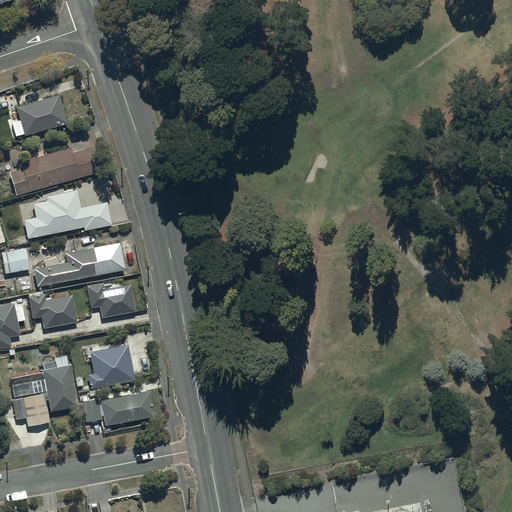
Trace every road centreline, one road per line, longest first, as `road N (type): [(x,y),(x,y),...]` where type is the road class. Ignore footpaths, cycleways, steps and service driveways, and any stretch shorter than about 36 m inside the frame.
road 1 (tertiary): [(98,24),(166,229),(208,448)]
road 2 (residential): [(0,487),(208,448)]
